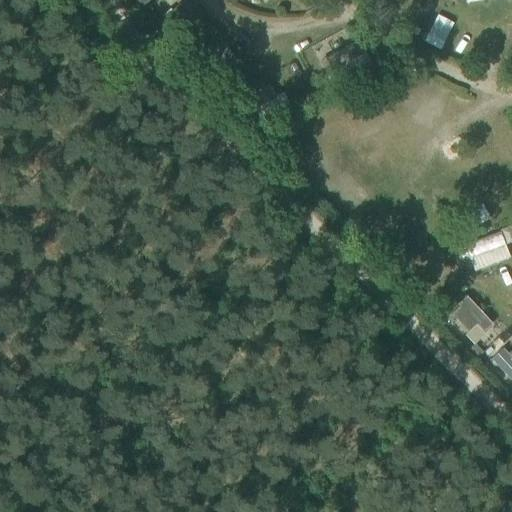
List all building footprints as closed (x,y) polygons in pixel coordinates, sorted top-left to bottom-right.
[(185,38),(201,18),(178,1),(162,21),(185,38)] [(225,82),(242,63),(216,39),(198,58),(225,82)] [(411,102),(433,112),(442,93),(420,83),(411,102)] [(461,244),(473,272),(508,257),(496,229),(461,244)] [(473,346),(467,351),(475,360),(481,354),(474,347),(473,346)] [(488,359),(511,385),(511,347),(506,354),(500,348),(488,359)]
